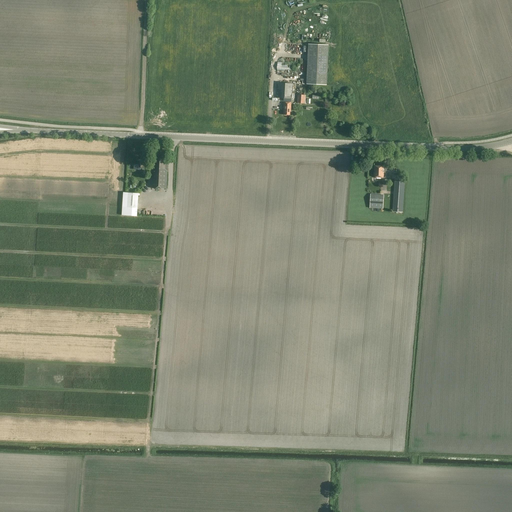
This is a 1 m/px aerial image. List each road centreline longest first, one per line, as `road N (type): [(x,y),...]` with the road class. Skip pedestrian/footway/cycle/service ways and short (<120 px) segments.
road 1 (tertiary): [(0,129),(431,148),(511,140)]
road 2 (track): [(166,219),(145,450)]
road 3 (track): [(140,131),(146,0)]
